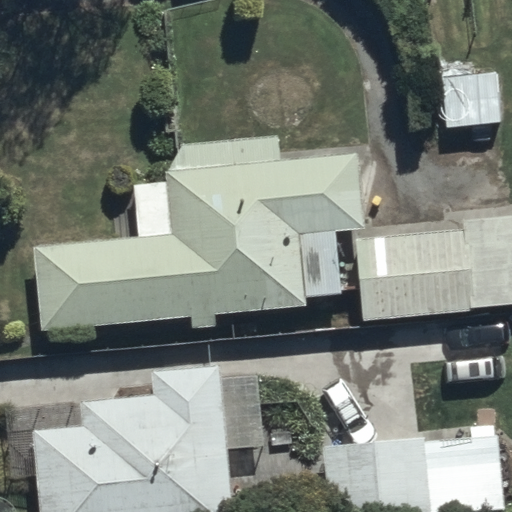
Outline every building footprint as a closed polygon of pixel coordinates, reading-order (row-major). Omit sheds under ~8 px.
[(441,75),(442,131),(500,131),(499,75),(441,75)] [(119,250),(36,254),(40,334),(194,326),(194,337),(218,335),(218,322),(308,317),(307,305),(338,304),(334,240),(364,238),(359,162),(280,166),(279,146),(172,151),(174,191),(137,193),(137,202),(117,204),(119,250)] [(461,236),(352,249),(362,332),(511,313),(511,225),(460,232),(461,236)] [(86,435),(37,440),(43,511),(237,511),(226,377),(155,383),(156,400),(83,406),(86,435)] [(464,445),(325,455),(329,511),(506,511),(504,468),(466,471),(464,445)]
